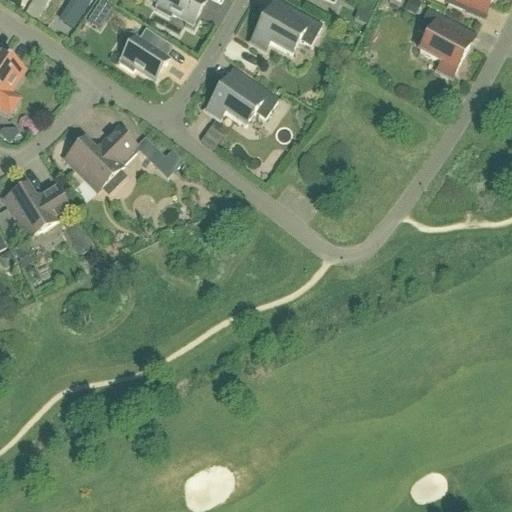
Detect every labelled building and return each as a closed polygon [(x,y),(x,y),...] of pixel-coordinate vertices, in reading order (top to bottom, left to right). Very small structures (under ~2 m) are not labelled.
[(87,0),(75,0),(71,7),(84,16),(92,3),(87,0)] [(173,18),(193,29),(205,7),(196,2),(196,0),(163,0),(158,10),(156,15),(170,23),(173,18)] [(448,0),(446,7),(484,23),(494,0),(448,0)] [(251,48),(266,56),(270,48),(292,61),(300,46),(311,52),(322,32),(275,5),(251,48)] [(428,16),(417,35),(428,41),(419,56),(441,68),(437,76),(452,84),(475,41),(428,16)] [(122,64),(119,68),(133,77),(136,73),(156,86),(169,65),(160,59),(167,48),(146,35),(139,45),(136,43),(122,64)] [(0,62),(0,63),(0,113),(6,116),(16,102),(10,98),(25,75),(1,60),(0,61),(0,62)] [(234,76),(206,116),(220,125),(225,118),(246,133),(255,118),(265,125),(278,106),(234,76)] [(85,145),(65,165),(98,198),(124,172),(120,168),(137,151),(119,133),(96,155),(85,145)] [(162,167),(172,178),(184,167),(174,156),(162,167)] [(28,190),(4,205),(16,225),(22,221),(35,241),(60,226),(59,225),(72,217),(56,191),(36,203),(28,190)] [(94,253),(76,224),(65,231),(82,260),(94,253)]
